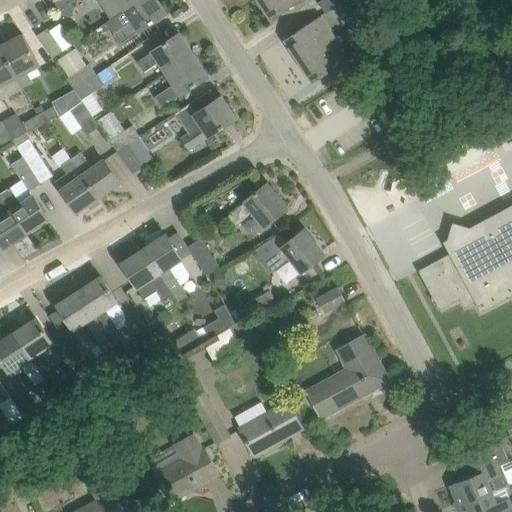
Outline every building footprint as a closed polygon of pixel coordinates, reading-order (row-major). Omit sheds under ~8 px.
[(99,0),(112,20),(126,10),(141,0),(99,0)] [(134,21),(115,33),(121,44),(167,13),(166,12),(166,13),(157,0),(141,0),(126,10),(134,21)] [(258,0),(271,20),(301,0),(258,0)] [(329,11),(345,0),(323,0),(322,1),(329,11)] [(338,35),(324,14),(285,40),(299,62),(338,35)] [(50,30),(66,48),(75,41),(59,23),(50,30)] [(38,35),(49,52),(53,58),(64,51),(48,28),(38,35)] [(33,83),(27,71),(37,65),(23,34),(1,46),(17,76),(23,88),(33,83)] [(161,63),(168,74),(195,56),(180,34),(153,51),(153,52),(138,62),(146,73),(161,63)] [(353,57),(338,35),(299,62),(313,83),(353,57)] [(0,46),(0,84),(17,76),(1,46),(0,46)] [(368,55),(371,59),(373,62),(382,56),(380,54),(375,47),(367,53),(368,55)] [(174,84),(155,97),(162,107),(209,77),(208,75),(208,76),(195,56),(168,74),(174,84)] [(68,79),(74,89),(97,73),(91,63),(87,66),(71,76),(68,79)] [(97,73),(105,84),(118,75),(110,65),(97,73)] [(105,84),(97,73),(74,89),(82,100),(105,84)] [(222,97),(218,100),(211,90),(177,113),(190,132),(181,138),(189,150),(209,136),(210,137),(237,119),(236,118),(223,98),(222,97)] [(32,105),(37,115),(46,110),(40,100),(32,105)] [(83,102),(71,111),(88,135),(101,126),(97,121),(83,102)] [(37,115),(43,125),(60,115),(54,105),(46,110),(37,115)] [(0,120),(0,142),(0,143),(27,130),(18,112),(0,120)] [(110,136),(122,130),(114,112),(101,118),(110,136)] [(37,115),(23,123),(29,133),(43,125),(37,115)] [(133,125),(125,131),(111,140),(119,151),(130,144),(141,137),(133,125)] [(23,157),(41,184),(54,176),(27,134),(13,140),(24,157),(23,157)] [(135,153),(130,144),(119,151),(122,157),(133,173),(144,166),(135,153)] [(72,160),(99,198),(120,183),(106,162),(94,170),(83,153),(72,160)] [(41,184),(23,157),(12,164),(29,192),(41,184)] [(78,213),(99,198),(72,160),(64,166),(68,173),(56,181),(78,213)] [(279,169),(269,179),(292,203),(302,193),(279,169)] [(229,216),(236,225),(254,211),(265,225),(288,208),(268,183),(246,201),(246,202),(229,216)] [(12,189),(2,196),(26,234),(49,219),(34,197),(22,204),(12,189)] [(0,240),(5,248),(26,234),(2,196),(0,193),(0,240)] [(511,205),(470,228),(471,228),(464,232),(457,229),(455,237),(449,240),(448,240),(444,242),(450,254),(419,270),(441,310),(462,298),(467,306),(476,301),(482,312),(483,311),(482,310),(509,296),(509,297),(510,296),(510,295),(511,293),(511,205)] [(305,230),(265,262),(273,271),(291,257),(303,271),(325,254),(305,230)] [(167,235),(144,250),(172,295),(181,289),(168,269),(183,260),(167,235)] [(220,267),(213,255),(202,238),(189,247),(207,275),(220,267)] [(144,250),(123,264),(143,300),(158,291),(163,300),(172,295),(144,250)] [(226,285),(225,272),(212,273),(212,286),(226,285)] [(103,277),(80,292),(108,335),(117,330),(104,310),(117,302),(103,277)] [(324,314),(329,311),(346,301),(339,287),(316,300),(324,314)] [(271,290),(243,306),(249,317),(278,302),(271,290)] [(80,292),(58,306),(72,330),(86,322),(99,341),(108,335),(80,292)] [(204,327),(210,338),(236,324),(226,304),(215,310),(219,319),(204,327)] [(283,324),(279,316),(266,323),(270,331),(283,324)] [(38,319),(16,334),(43,377),(53,371),(41,350),(53,342),(38,319)] [(182,353),(182,352),(203,339),(198,330),(196,326),(175,338),(167,325),(152,334),(168,360),(169,359),(169,360),(182,353)] [(204,327),(198,330),(203,339),(204,341),(210,338),(204,327)] [(249,329),(248,342),(259,343),(261,330),(249,329)] [(32,384),(43,377),(16,334),(0,343),(0,357),(8,371),(20,363),(32,384)] [(168,360),(152,334),(141,340),(157,366),(168,360)] [(349,367),(306,391),(321,418),(390,381),(364,334),(338,348),(349,367)] [(230,436),(182,353),(169,360),(217,443),(230,436)] [(95,362),(84,370),(101,397),(113,390),(95,362)] [(91,403),(101,397),(84,370),(73,377),(82,391),(61,403),(70,415),(91,403)] [(0,404),(11,398),(0,380),(0,404)] [(36,434),(47,428),(70,415),(61,403),(40,416),(30,400),(18,407),(36,434)] [(289,402),(241,429),(255,455),(304,428),(289,402)] [(505,421),(511,417),(511,407),(501,413),(505,421)] [(116,415),(112,432),(134,437),(138,420),(116,415)] [(183,459),(157,474),(172,500),(219,474),(205,448),(201,450),(192,434),(174,444),(183,459)] [(0,443),(0,451),(1,454),(9,450),(4,441),(0,443)] [(450,485),(459,505),(505,487),(508,485),(500,466),(510,462),(502,443),(460,460),(463,467),(472,464),(477,474),(450,485)] [(24,490),(10,462),(0,466),(0,484),(4,482),(11,497),(24,490)] [(32,469),(42,487),(53,480),(43,463),(32,469)] [(132,511),(107,470),(87,482),(99,502),(80,511),(132,511)] [(511,503),(505,487),(459,505),(461,511),(499,511),(511,507),(511,503)]
